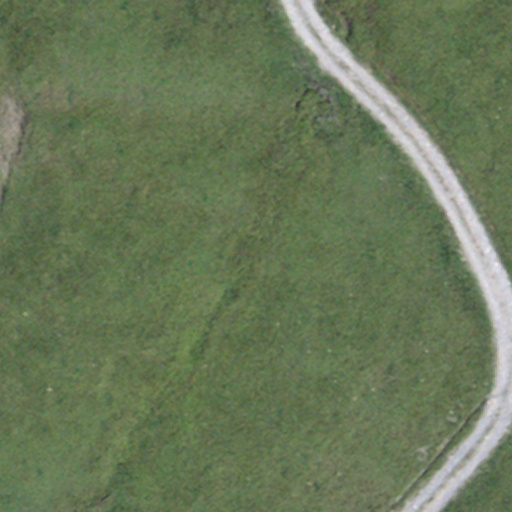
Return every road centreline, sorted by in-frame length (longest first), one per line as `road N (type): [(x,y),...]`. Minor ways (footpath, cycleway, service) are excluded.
road 1 (track): [(300,0),(332,52),(440,166),(511,323)]
road 2 (track): [(511,369),(502,412),(419,511)]
